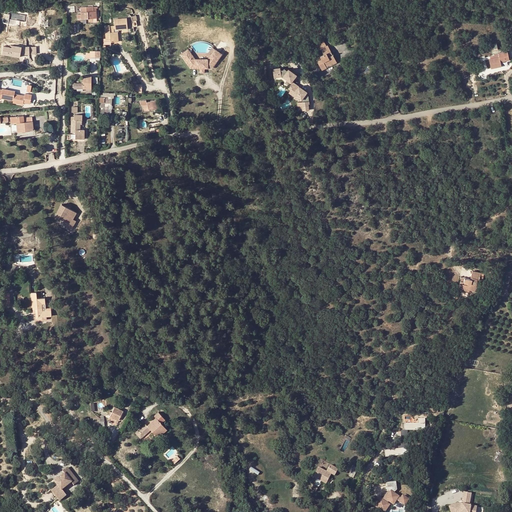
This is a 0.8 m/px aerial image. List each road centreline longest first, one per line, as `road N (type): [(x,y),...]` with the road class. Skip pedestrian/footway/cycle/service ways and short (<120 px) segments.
road 1 (unclassified): [(0,170),(193,133),(394,118),(511,97)]
road 2 (residential): [(154,511),(40,379),(0,359)]
